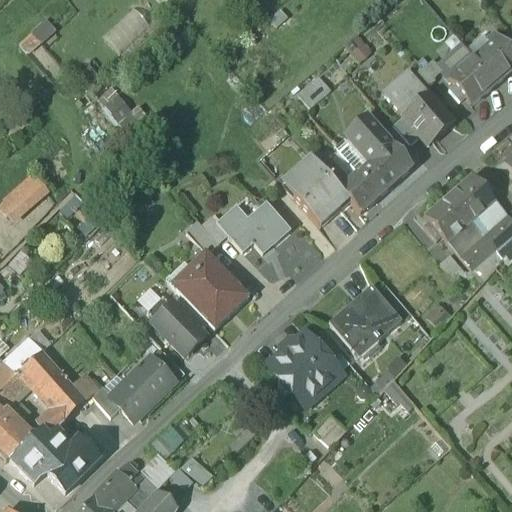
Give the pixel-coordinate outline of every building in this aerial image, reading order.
[(104,35),(120,52),(149,25),(133,8),(104,35)] [(27,23),(17,32),(24,40),(34,31),(27,23)] [(345,46),(362,64),(373,53),(357,35),(345,46)] [(511,59),(497,41),(473,62),(493,85),(511,69),(511,59)] [(473,62),(450,81),(470,105),(493,85),(473,62)] [(430,82),(421,71),(412,79),(421,90),(430,82)] [(407,73),(382,95),(402,119),(427,96),(421,90),(412,79),(407,73)] [(310,85),(297,97),(309,110),(322,99),(310,85)] [(126,101),(113,87),(103,96),(116,110),(126,101)] [(427,96),(402,119),(426,147),(451,125),(427,96)] [(383,136),(369,121),(345,142),(347,144),(357,135),(369,148),(369,149),(377,158),(367,167),(357,176),(378,199),(411,169),(399,156),(383,136)] [(409,147),(393,128),(383,136),(399,156),(409,147)] [(369,148),(357,135),(347,144),(367,167),(377,158),(369,149),(369,148)] [(347,202),(310,161),(281,187),(318,228),(347,202)] [(348,183),(329,162),(321,169),(339,190),(348,183)] [(357,176),(356,175),(348,183),(339,190),(361,214),(378,199),(357,176)] [(483,191),(471,178),(447,199),(470,225),(494,205),(488,197),(483,191)] [(0,206),(0,217),(10,228),(44,197),(29,180),(0,206)] [(492,193),(487,187),(483,191),(488,197),(492,193)] [(27,217),(33,224),(54,204),(48,197),(27,217)] [(236,207),(249,218),(257,210),(244,198),(236,207)] [(447,199),(423,219),(432,229),(441,239),(445,244),(470,225),(447,199)] [(494,205),(470,225),(483,240),(507,220),(494,205)] [(216,225),(216,226),(227,239),(241,256),(252,246),(261,257),(289,233),(265,206),(246,222),(235,209),(216,225)] [(216,225),(212,220),(203,229),(218,246),(227,239),(216,226),(216,225)] [(511,225),(507,220),(483,240),(494,252),(511,236),(511,225)] [(203,229),(199,224),(185,236),(197,250),(202,256),(205,254),(207,256),(218,246),(203,229)] [(470,225),(445,244),(459,261),(483,240),(470,225)] [(441,239),(432,229),(427,234),(435,243),(441,239)] [(511,236),(494,252),(502,262),(506,267),(511,261),(511,236)] [(483,240),(459,261),(470,273),(494,252),(483,240)] [(205,254),(202,256),(197,250),(165,282),(182,301),(207,326),(214,333),(246,298),(210,261),(207,256),(205,254)] [(494,252),(470,273),(481,285),(502,262),(494,252)] [(469,281),(449,258),(439,267),(459,289),(469,281)] [(370,290),(328,326),(358,362),(400,325),(370,290)] [(162,301),(146,316),(154,324),(169,309),(162,301)] [(182,301),(174,309),(199,335),(207,326),(182,301)] [(174,309),(172,307),(169,309),(154,324),(152,325),(160,333),(159,334),(183,359),(203,340),(199,335),(174,309)] [(434,312),(426,320),(435,328),(443,320),(434,312)] [(443,320),(435,328),(438,332),(451,319),(447,315),(443,320)] [(291,398),(303,411),(340,379),(305,339),(286,355),(284,353),(266,368),(276,380),(276,389),(282,396),(291,398)] [(42,400),(62,383),(40,357),(19,375),(26,382),(42,400)] [(110,399),(108,400),(119,412),(133,426),(174,385),(150,360),(110,399)] [(19,375),(15,379),(21,386),(26,382),(19,375)] [(0,393),(0,413),(1,415),(4,411),(9,415),(30,393),(21,386),(15,379),(0,393)] [(96,395),(84,380),(70,392),(83,407),(91,400),(96,395)] [(70,392),(62,383),(42,400),(51,410),(35,425),(41,432),(48,439),(62,426),(83,407),(70,392)] [(398,403),(405,395),(392,383),(385,390),(398,403)] [(110,399),(102,390),(96,395),(91,400),(110,421),(119,412),(108,400),(110,399)] [(0,413),(0,460),(5,466),(7,464),(35,437),(9,415),(4,411),(1,415),(0,413)] [(344,434),(327,419),(311,437),(328,452),(344,434)] [(35,437),(7,464),(32,489),(44,477),(62,495),(103,455),(87,438),(80,445),(62,426),(48,439),(41,432),(35,437)] [(152,445),(165,460),(183,443),(170,428),(152,445)] [(209,481),(190,463),(182,471),(201,490),(209,481)] [(141,480),(126,467),(118,474),(134,488),(141,480)] [(134,488),(118,474),(105,488),(121,502),(134,488)] [(155,479),(149,486),(157,494),(163,487),(155,479)] [(112,511),(121,502),(105,488),(93,501),(106,511),(112,511)] [(175,511),(157,494),(138,511),(175,511)] [(106,511),(93,501),(81,511),(106,511)]
